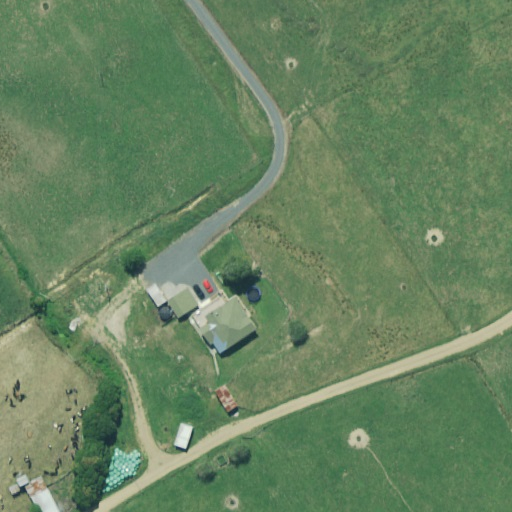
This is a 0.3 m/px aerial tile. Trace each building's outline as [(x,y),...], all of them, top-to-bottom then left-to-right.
[(200,305),(189,289),(170,301),(180,318),(200,305)] [(209,322),(201,328),(216,351),(224,346),(227,351),(259,329),(237,297),(206,318),(209,322)] [(214,396),(206,382),(175,401),(183,415),(214,396)] [(240,407),(227,385),(216,391),(229,413),(240,407)] [(194,428),(183,424),(176,445),(187,449),(194,428)] [(31,483),(25,486),(38,511),(59,511),(49,489),(37,495),(31,483)]
